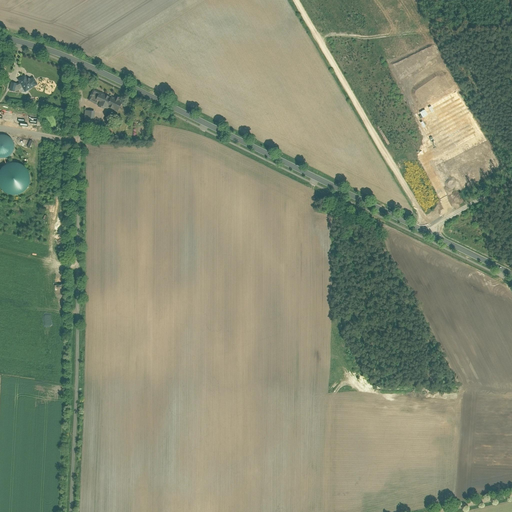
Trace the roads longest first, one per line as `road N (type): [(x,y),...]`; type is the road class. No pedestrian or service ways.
road 1 (unclassified): [(79,62),(68,511)]
road 2 (tertiary): [(79,62),(427,234)]
road 3 (track): [(427,234),(296,0)]
